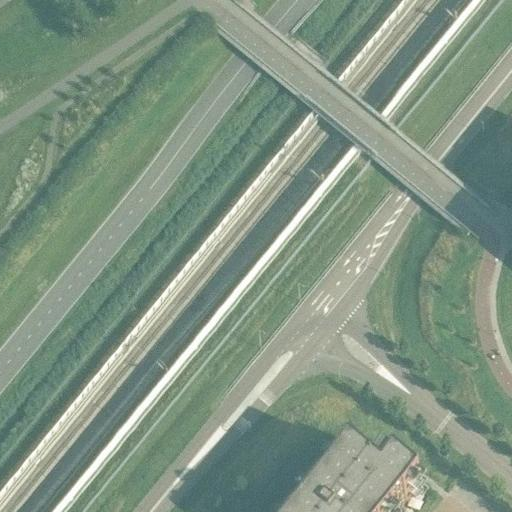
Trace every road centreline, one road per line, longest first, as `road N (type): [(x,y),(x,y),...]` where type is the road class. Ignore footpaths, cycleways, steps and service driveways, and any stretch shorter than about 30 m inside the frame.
road 1 (secondary): [(511,70),(315,319)]
road 2 (secondary): [(203,452),(242,424),(297,362),(315,319)]
road 3 (secondary): [(315,319),(272,353),(229,404),(203,452)]
road 4 (tertiary): [(511,474),(404,390)]
